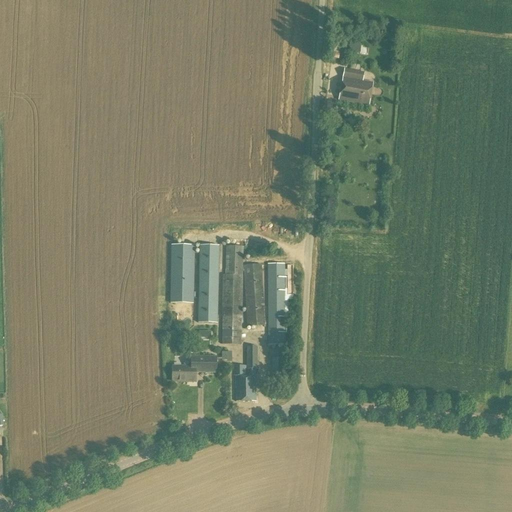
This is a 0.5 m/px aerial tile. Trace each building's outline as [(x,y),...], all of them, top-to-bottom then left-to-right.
[(359,53),(360,46),(350,44),(348,52),(359,53)] [(368,106),(372,83),(362,82),(363,74),(365,65),(346,61),(344,70),(338,101),(368,106)] [(192,305),(193,246),(171,246),(170,304),(192,305)] [(218,246),(200,246),(198,323),(217,324),(218,246)] [(240,345),(242,247),(226,247),(225,276),(223,275),(222,316),(224,316),(224,344),(240,345)] [(247,326),(264,325),(261,265),(243,266),(247,326)] [(269,345),(284,345),(283,265),(268,265),(269,345)] [(167,330),(175,329),(174,319),(166,320),(167,330)] [(236,401),(256,401),(255,369),(257,369),(256,347),(246,347),(246,365),(236,365),(236,401)] [(195,367),(195,373),(215,373),(215,358),(191,358),(191,367),(195,367)] [(272,380),(286,380),(286,359),(272,359),(272,380)] [(195,367),(191,367),(172,367),(172,382),(195,383),(195,373),(195,367)]
